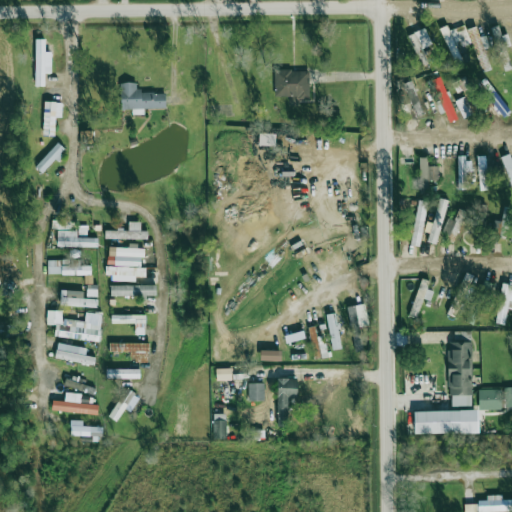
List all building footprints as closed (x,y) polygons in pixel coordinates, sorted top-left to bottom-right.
[(449,33),(447,26),(440,28),(454,65),(462,62),(451,33),(449,33)] [(462,47),(471,43),(464,27),(455,30),(462,47)] [(490,69),(484,49),(489,48),(486,35),(479,37),(476,27),(468,29),(481,72),(490,69)] [(407,35),(420,67),(435,61),(430,47),(432,46),(425,28),(407,35)] [(504,71),(511,69),(505,48),(498,50),(504,71)] [(308,70),(274,70),(275,98),(309,97),(308,70)] [(458,79),(464,93),(471,90),(465,77),(458,79)] [(457,119),(440,78),(432,81),(449,122),(457,119)] [(502,118),(509,112),(486,78),(479,83),(502,118)] [(403,83),(414,113),(422,110),(411,80),(403,83)] [(120,83),(121,109),(166,108),(165,91),(136,92),(136,82),(120,83)] [(472,114),(466,97),(456,100),(462,117),(472,114)] [(44,135),(54,135),(55,102),(46,102),(44,135)] [(36,168),(43,174),(54,159),(56,161),(65,149),(56,142),(36,168)] [(511,161),(509,154),(501,156),(511,189),(511,161)] [(458,190),(467,189),(466,156),(457,156),(458,190)] [(487,190),(486,156),(478,156),(478,190),(487,190)] [(427,181),(438,181),(438,166),(427,166),(427,157),(419,157),(419,194),(428,193),(427,181)] [(447,200),(438,198),(427,242),(437,244),(447,200)] [(428,202),(418,200),(410,245),(419,246),(428,202)] [(511,241),(511,206),(502,207),(503,220),(493,221),(494,237),(509,237),(509,242),(511,241)] [(448,218),(442,233),(455,239),(466,211),(458,208),(453,220),(448,218)] [(71,220),(52,220),(51,229),(71,229),(71,220)] [(105,239),(147,239),(147,231),(140,231),(140,222),(128,222),(128,230),(105,230),(105,239)] [(97,247),(98,238),(77,237),(77,230),(57,230),(57,246),(97,247)] [(142,266),(142,247),(108,246),(108,265),(142,266)] [(80,266),(80,260),(47,259),(47,274),(91,275),(91,266),(80,266)] [(472,275),(464,272),(448,314),(456,317),(472,275)] [(110,296),(156,296),(156,285),(138,285),(138,278),(125,278),(125,285),(110,285),(110,296)] [(423,299),(430,301),(433,291),(427,289),(429,281),(422,279),(410,313),(417,315),(423,299)] [(464,321),(473,324),(475,318),(476,318),(480,307),(489,310),(493,300),(487,298),(492,283),(481,279),(472,310),(468,308),(464,321)] [(495,322),(504,324),(511,285),(503,283),(495,322)] [(97,285),(87,284),(86,296),(97,297),(97,285)] [(97,299),(83,299),(83,291),(60,290),(60,305),(97,307),(97,299)] [(368,325),(365,304),(347,307),(350,328),(368,325)] [(54,337),(100,341),(102,323),(61,319),(62,311),(47,310),(46,325),(55,325),(54,337)] [(332,350),(341,348),(334,313),(326,314),(332,350)] [(111,315),(111,323),(135,324),(135,334),(145,334),(145,315),(111,315)] [(317,337),(315,326),(308,327),(314,359),(327,357),(323,335),(317,337)] [(134,361),(147,362),(148,343),(109,342),(109,352),(135,353),(134,361)] [(471,342),(449,342),(449,407),(471,407),(471,342)] [(86,348),(57,343),(54,359),(94,365),(95,357),(85,355),(86,348)] [(139,379),(139,369),(106,369),(106,379),(139,379)] [(231,379),(230,369),(216,369),(216,380),(231,379)] [(288,397),(297,398),(297,378),(278,378),(277,426),(288,427),(288,397)] [(63,386),(93,394),(95,387),(65,379),(63,386)] [(264,383),(248,383),(248,401),(264,401),(264,383)] [(108,416),(117,421),(134,393),(126,387),(108,416)] [(478,389),(479,410),(501,409),(501,389),(478,389)] [(64,401),(52,400),(51,410),(97,415),(98,405),(80,403),(81,394),(65,392),(64,401)] [(478,432),(478,410),(413,411),(414,434),(478,432)] [(213,438),(226,439),(226,418),(219,418),(219,415),(213,415),(213,438)] [(70,435),(101,436),(102,427),(82,427),(82,420),(70,420),(70,435)] [(478,511),(479,511),(511,510),(511,499),(501,500),(501,495),(487,495),(487,503),(464,503),(464,511),(478,511)]
